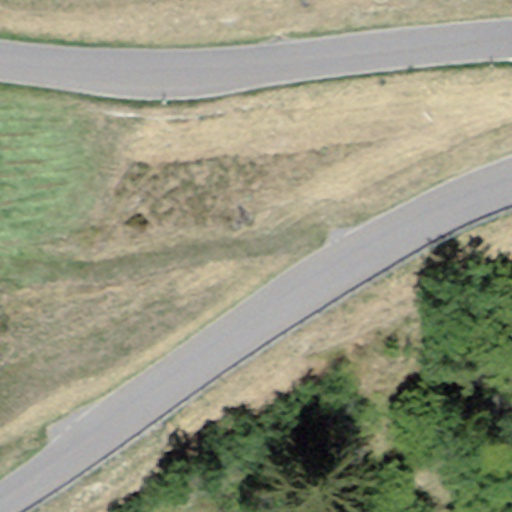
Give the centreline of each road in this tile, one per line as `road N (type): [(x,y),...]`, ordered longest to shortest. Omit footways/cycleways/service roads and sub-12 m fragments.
road 1 (tertiary): [(0,504),(322,280),(511,181)]
road 2 (tertiary): [(511,40),(183,73),(0,58)]
